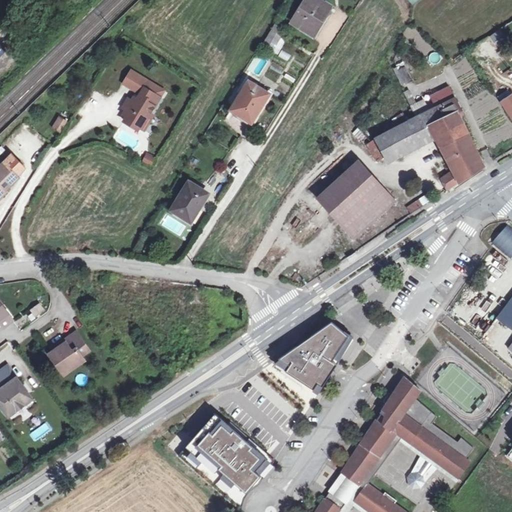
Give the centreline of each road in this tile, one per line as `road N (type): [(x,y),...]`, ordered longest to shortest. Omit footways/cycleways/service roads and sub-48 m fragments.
road 1 (unclassified): [(282,315),(264,291),(243,284),(94,262),(32,264)]
road 2 (secondary): [(288,325),(493,192)]
road 3 (secondary): [(483,182),(282,315)]
road 4 (secondary): [(135,421),(193,393),(288,325)]
road 5 (secondary): [(282,315),(135,421)]
road 6 (secondary): [(4,511),(135,421)]
